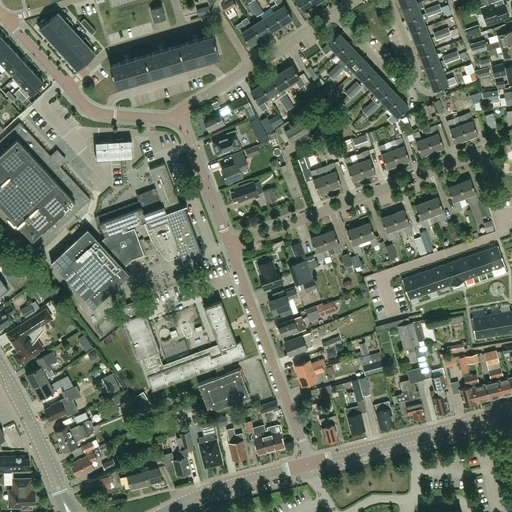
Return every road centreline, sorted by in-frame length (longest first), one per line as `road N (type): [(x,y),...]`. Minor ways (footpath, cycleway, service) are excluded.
road 1 (residential): [(229,246),(511,141)]
road 2 (residential): [(308,464),(229,246)]
road 3 (residential): [(180,113),(92,113),(0,14)]
road 4 (tertiary): [(308,464),(511,411)]
road 5 (residential): [(180,113),(356,0)]
road 6 (tertiary): [(165,511),(222,486),(308,464)]
road 7 (residential): [(229,246),(180,113)]
road 8 (tertiary): [(58,490),(0,371)]
